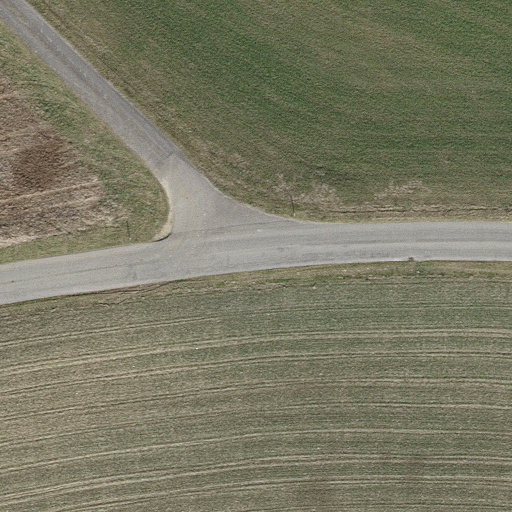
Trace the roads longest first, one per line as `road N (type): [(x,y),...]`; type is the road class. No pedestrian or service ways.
road 1 (unclassified): [(0,286),(236,245),(511,248)]
road 2 (track): [(0,2),(236,245)]
